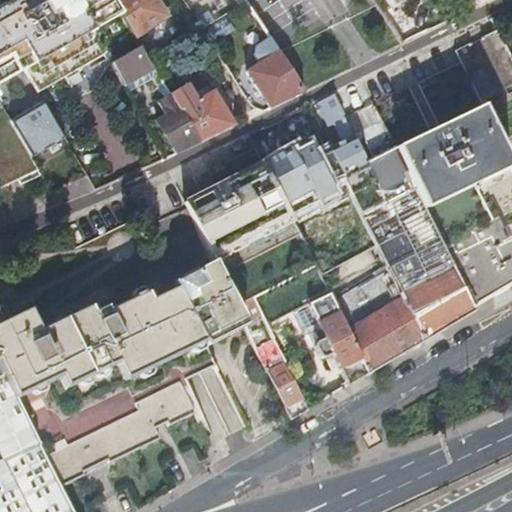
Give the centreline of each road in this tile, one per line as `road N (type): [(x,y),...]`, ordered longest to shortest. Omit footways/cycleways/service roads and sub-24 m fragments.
road 1 (residential): [(0,236),(152,173),(509,0)]
road 2 (residential): [(511,324),(191,511)]
road 3 (primary): [(511,435),(353,509)]
